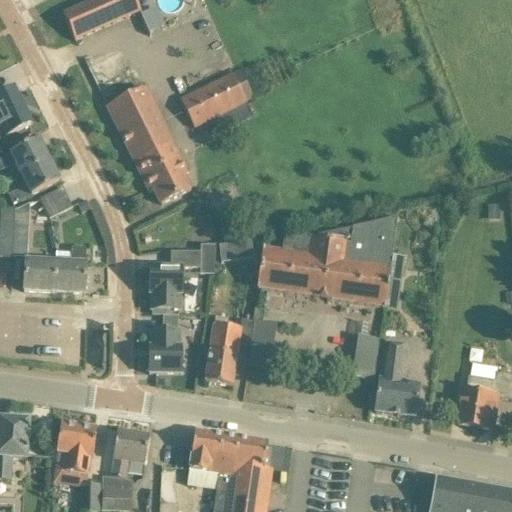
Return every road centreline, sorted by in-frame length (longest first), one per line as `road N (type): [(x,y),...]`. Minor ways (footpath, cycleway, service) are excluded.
road 1 (tertiary): [(123,402),(511,467)]
road 2 (residential): [(122,315),(122,250),(110,208),(2,0)]
road 3 (tertiary): [(0,384),(123,402)]
road 4 (residential): [(122,315),(0,310)]
